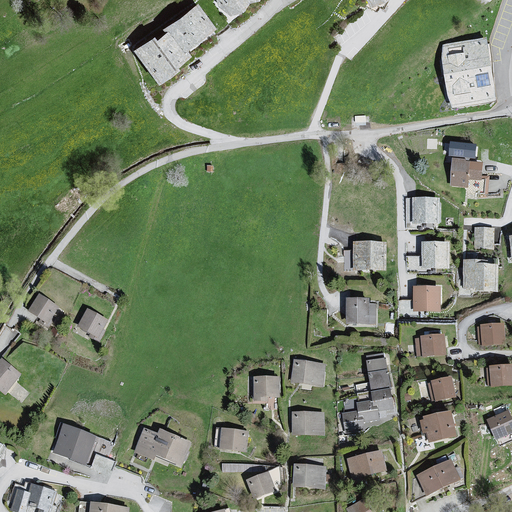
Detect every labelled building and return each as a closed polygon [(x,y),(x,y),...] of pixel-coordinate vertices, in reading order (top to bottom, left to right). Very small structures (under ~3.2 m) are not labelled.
[(217,0),(219,6),(231,12),(245,10),(252,3),(260,0),(217,0)] [(361,0),(362,0),(367,3),(365,8),(378,14),(379,8),(384,10),(389,0),(361,0)] [(196,3),(163,27),(168,31),(158,38),(155,34),(134,51),(162,83),(184,70),(182,67),(194,57),(188,51),(218,29),(196,3)] [(490,41),(445,48),(454,111),(499,104),(490,41)] [(450,155),(477,159),(480,145),(452,141),(450,155)] [(487,165),(453,161),(450,188),(470,190),(471,181),(485,183),(487,165)] [(443,202),(407,203),(407,231),(441,228),(443,202)] [(495,232),(475,229),(474,250),(493,251),(495,232)] [(450,245),(424,245),(422,271),(449,271),(450,245)] [(392,247),(356,247),(355,271),(388,274),(392,247)] [(345,262),(353,261),(352,249),(345,249),(345,262)] [(490,264),(466,262),(463,293),(499,296),(501,269),(489,267),(490,264)] [(441,311),(442,286),(414,286),(414,310),(441,311)] [(62,311),(42,299),(30,316),(49,330),(62,311)] [(378,303),(350,300),(347,328),(379,329),(378,303)] [(110,325),(89,313),(79,331),(101,344),(110,325)] [(506,327),(482,328),(483,347),(507,348),(506,327)] [(446,336),(422,338),(423,359),(447,359),(446,336)] [(386,361),(368,363),(373,394),(392,392),(386,361)] [(326,365),(295,362),(291,385),(322,389),(326,365)] [(24,380),(5,364),(0,369),(0,392),(8,398),(24,380)] [(511,366),(490,368),(492,388),(511,387),(511,366)] [(453,379),(433,383),(436,404),(457,398),(453,379)] [(281,381),(256,380),(257,402),(271,402),(270,399),(281,399),(281,381)] [(392,392),(373,394),(374,402),(370,402),(372,410),(378,409),(379,413),(394,410),(392,392)] [(356,405),(357,412),(359,421),(365,421),(365,425),(380,421),(379,413),(378,409),(372,410),(370,402),(356,405)] [(511,413),(511,412),(487,422),(498,444),(511,436),(511,413)] [(327,414),(294,414),(295,437),(326,437),(327,414)] [(358,414),(342,415),(345,435),(366,432),(365,425),(365,421),(359,421),(358,414)] [(453,415),(425,420),(426,423),(421,424),(424,436),(429,436),(431,446),(459,440),(453,415)] [(102,441),(64,427),(55,456),(91,470),(102,441)] [(250,435),(223,430),(220,450),(247,455),(250,435)] [(146,431),(136,455),(157,465),(160,460),(183,470),(193,445),(163,432),(159,435),(146,431)] [(383,454),(348,462),(354,487),(390,477),(383,454)] [(455,464),(419,477),(431,502),(465,483),(455,464)] [(328,469),(296,467),(295,491),(327,493),(328,469)] [(269,474),(246,484),(256,501),(278,494),(269,474)] [(29,493),(17,487),(11,511),(12,511),(52,511),(59,496),(31,486),(29,493)] [(373,511),(367,502),(346,511),(373,511)]
